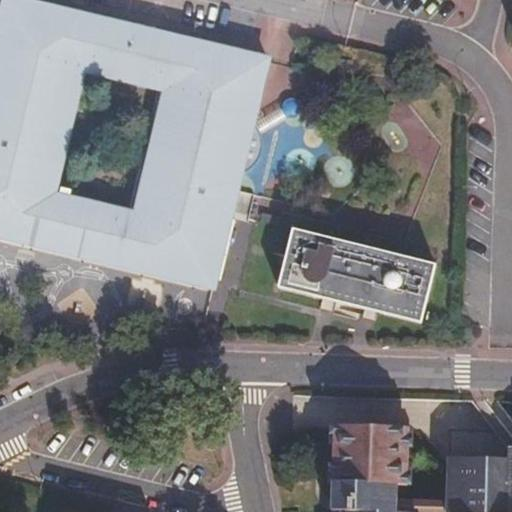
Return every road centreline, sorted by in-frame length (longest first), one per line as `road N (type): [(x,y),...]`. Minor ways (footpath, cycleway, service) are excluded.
road 1 (residential): [(511,129),(486,70),(451,44),(269,0)]
road 2 (residential): [(511,379),(245,368)]
road 3 (residential): [(258,501),(236,508),(0,454)]
road 4 (residential): [(245,368),(171,368),(118,379),(0,427)]
road 5 (residential): [(245,368),(258,501)]
road 6 (residential): [(507,340),(511,209)]
